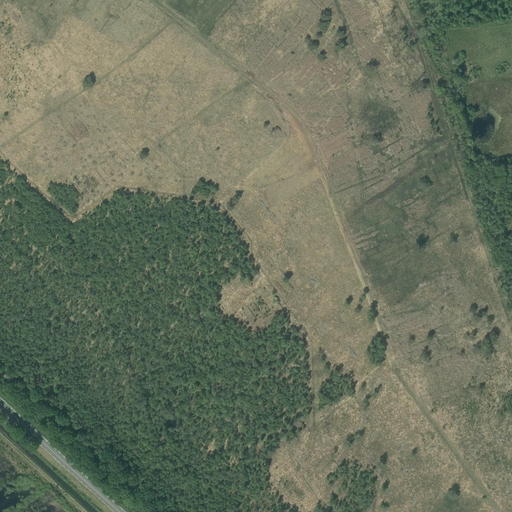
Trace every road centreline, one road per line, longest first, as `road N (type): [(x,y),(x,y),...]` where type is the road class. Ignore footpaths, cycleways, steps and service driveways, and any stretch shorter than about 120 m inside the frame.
road 1 (unclassified): [(164,511),(0,372)]
road 2 (primary): [(120,511),(0,402)]
